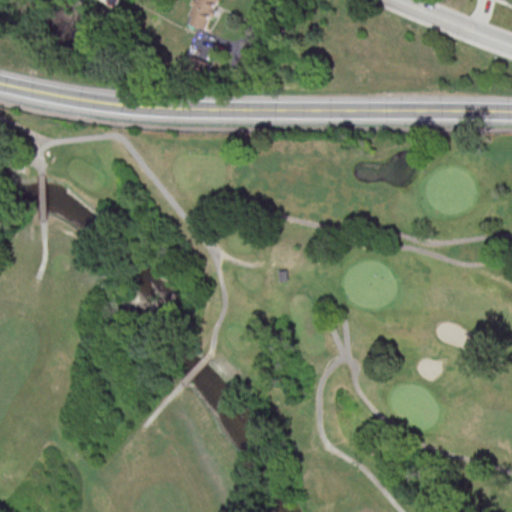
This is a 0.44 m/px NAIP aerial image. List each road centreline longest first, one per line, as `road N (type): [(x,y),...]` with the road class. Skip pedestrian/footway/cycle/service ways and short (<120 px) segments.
road 1 (tertiary): [(0,84),(171,109),(511,110)]
road 2 (tertiary): [(511,47),(395,0)]
